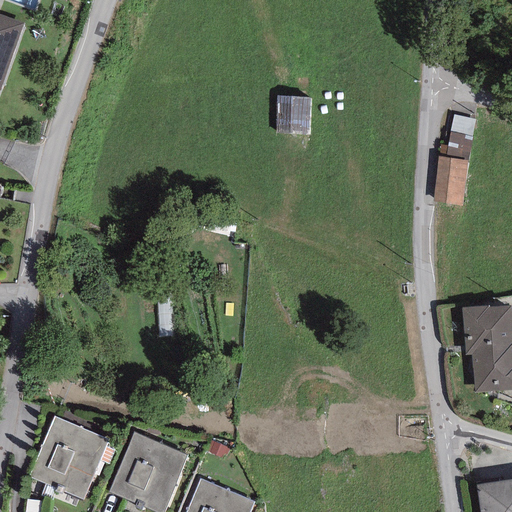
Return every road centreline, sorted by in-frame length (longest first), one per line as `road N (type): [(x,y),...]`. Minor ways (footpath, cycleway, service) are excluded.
road 1 (residential): [(0,509),(74,106),(111,0)]
road 2 (residential): [(432,85),(426,299),(445,425)]
